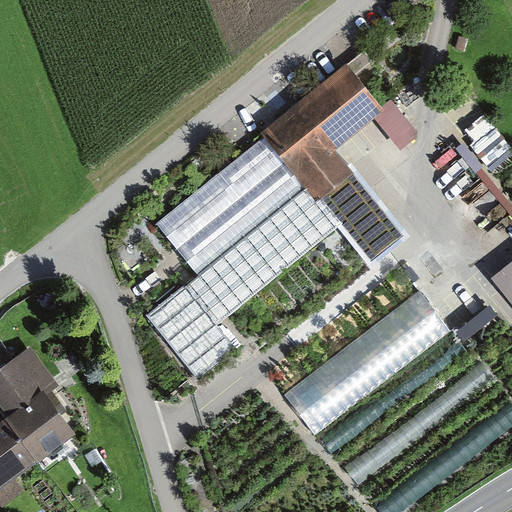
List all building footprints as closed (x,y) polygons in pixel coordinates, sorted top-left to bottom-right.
[(348,58),(262,128),(316,195),(354,164),(336,142),(373,112),(385,103),(348,58)] [(392,97),(385,103),(373,112),(401,147),(417,133),(418,128),(392,97)] [(511,263),(494,278),(511,301),(511,263)] [(313,433),(456,339),(427,295),(284,389),(313,433)] [(467,346),(501,322),(493,310),(458,335),(467,346)] [(32,345),(0,369),(0,403),(10,416),(0,423),(0,498),(5,505),(24,492),(16,482),(80,433),(46,390),(59,381),(32,345)] [(485,361),(345,466),(359,485),(498,379),(485,361)]
